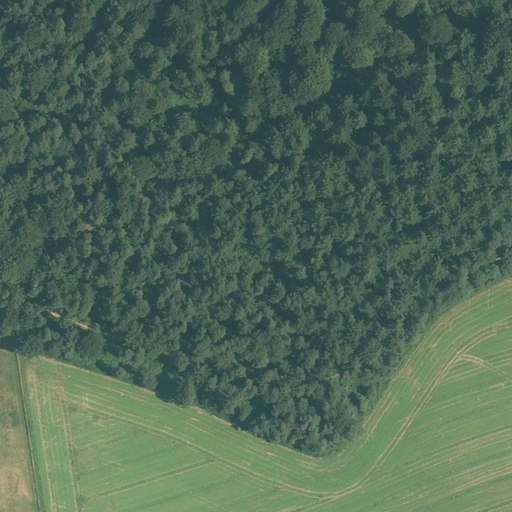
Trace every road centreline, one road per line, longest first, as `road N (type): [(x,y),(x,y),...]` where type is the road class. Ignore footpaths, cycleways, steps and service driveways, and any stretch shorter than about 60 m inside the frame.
road 1 (track): [(10,280),(292,107),(490,0)]
road 2 (track): [(225,0),(292,107)]
